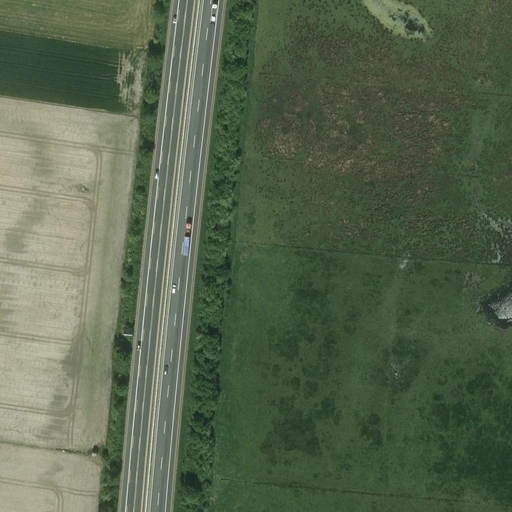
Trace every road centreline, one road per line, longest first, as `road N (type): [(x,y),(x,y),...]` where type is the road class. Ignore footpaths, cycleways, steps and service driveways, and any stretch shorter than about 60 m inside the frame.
road 1 (motorway): [(189,0),(135,511)]
road 2 (motorway): [(159,511),(213,0)]
